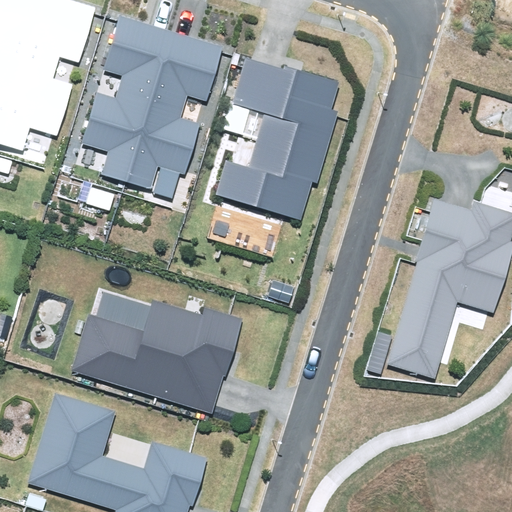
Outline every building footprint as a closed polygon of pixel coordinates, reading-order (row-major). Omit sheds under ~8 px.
[(0,0),(0,144),(22,151),(28,130),(57,138),(73,83),(55,78),(60,58),(78,63),(94,8),(68,0),(0,0)] [(161,167),(154,193),(173,198),(180,172),(186,174),(201,123),(182,118),(188,96),(207,102),(224,45),(120,14),(104,69),(126,75),(119,98),(98,92),(83,144),(108,151),(102,173),(152,188),(158,166),(161,167)] [(215,194),(302,220),(313,182),(317,183),(339,110),(331,108),(339,82),(285,66),(284,70),(245,59),(232,103),(266,113),(250,168),(225,161),(215,194)] [(387,364),(435,378),(457,303),(495,314),(511,258),(511,241),(511,238),(511,212),(474,201),(471,212),(436,201),(387,364)] [(89,315),(72,372),(212,414),(224,375),(228,376),(244,319),(206,308),(203,317),(153,302),(151,308),(103,294),(96,317),(89,315)] [(116,412),(54,395),(28,483),(116,508),(114,511),(187,511),(189,506),(194,507),(207,458),(154,443),(147,467),(104,455),(116,412)]
